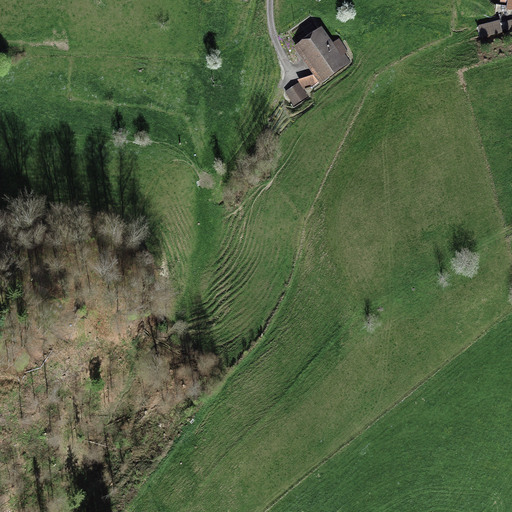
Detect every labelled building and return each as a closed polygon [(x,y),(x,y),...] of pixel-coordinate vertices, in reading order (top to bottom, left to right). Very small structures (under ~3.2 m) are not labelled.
[(495,17),(508,15),(508,10),(511,10),(511,0),(497,0),(496,9),(495,17)] [(499,32),(497,23),(480,27),(482,36),(499,32)] [(339,40),(329,47),(328,46),(329,45),(321,33),(302,46),(324,78),(349,61),(344,54),(347,51),(339,40)] [(318,82),(317,80),(313,81),(312,77),(300,80),(303,89),(315,86),(318,82)] [(298,84),(286,92),(294,105),(307,96),(298,84)] [(233,183),(226,181),(223,194),(230,196),(233,183)] [(79,309),(75,314),(80,319),(85,314),(79,309)]
